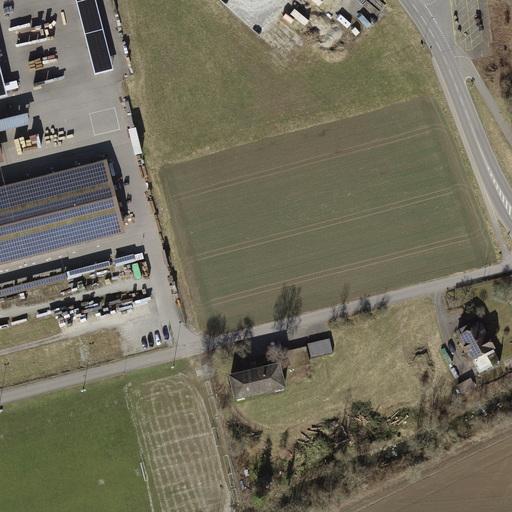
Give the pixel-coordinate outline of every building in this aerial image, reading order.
[(0,63),(0,99),(9,97),(0,63)] [(107,160),(0,187),(0,264),(126,233),(107,160)] [(481,323),(455,336),(468,363),(494,350),(481,323)] [(330,340),(308,346),(312,360),(333,355),(330,340)] [(305,347),(280,354),(284,370),(309,364),(305,347)] [(275,364),(224,376),(230,401),(282,389),(275,364)] [(474,378),(458,383),(461,392),(476,388),(474,378)]
